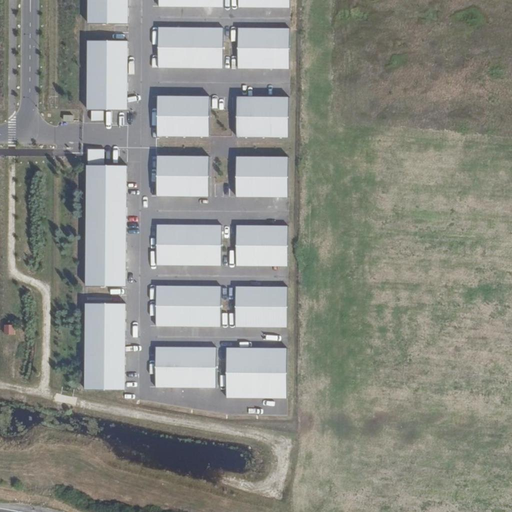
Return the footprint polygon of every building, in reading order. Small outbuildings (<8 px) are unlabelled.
[(128,0),(92,0),(92,24),(129,24),(128,0)] [(224,0),(159,0),(159,9),(224,10),(224,0)] [(290,0),(237,0),(238,10),(290,11),(290,0)] [(223,30),(158,30),(158,68),(222,68),(223,30)] [(290,31),(238,30),(238,68),(290,69),(290,31)] [(128,41),(89,41),(88,111),(128,111),(128,41)] [(210,97),(158,97),(158,137),(210,137),(210,97)] [(289,98),(237,98),(237,137),(289,138),(289,98)] [(210,157),(157,157),(157,197),(210,197),(210,157)] [(289,158),(237,157),(236,197),(289,197),(289,158)] [(128,166),(88,166),(87,287),(127,288),(128,166)] [(221,226),(157,226),(157,239),(157,252),(157,265),(221,266),(221,226)] [(289,227),(236,226),(236,246),(236,266),(288,266),(289,227)] [(222,287),(157,287),(157,300),(156,313),(156,326),(222,327),(222,307),(222,287)] [(288,288),(236,287),(236,307),(236,327),(288,327),(288,288)] [(127,303),(87,303),(86,390),(126,391),(127,303)] [(16,325),(4,325),(4,334),(16,334),(16,325)] [(217,348),(156,348),(156,387),(217,388),(217,348)] [(288,349),(227,348),(227,398),(288,398),(288,349)]
